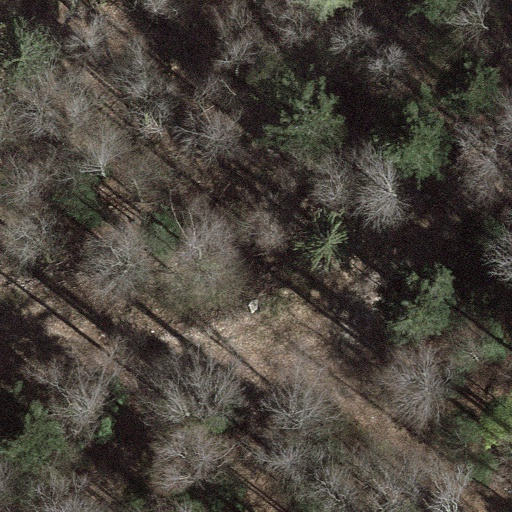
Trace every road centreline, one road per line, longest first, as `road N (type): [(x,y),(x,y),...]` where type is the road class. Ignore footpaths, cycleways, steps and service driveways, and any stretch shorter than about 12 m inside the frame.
road 1 (track): [(272,327),(33,318),(0,299)]
road 2 (track): [(511,192),(272,327)]
